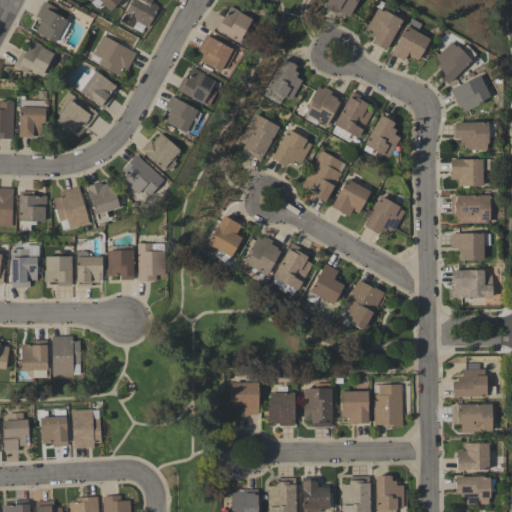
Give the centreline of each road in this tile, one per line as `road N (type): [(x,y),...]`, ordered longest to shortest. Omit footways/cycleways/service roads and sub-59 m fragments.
road 1 (residential): [(336,55),(424,109),(432,511)]
road 2 (residential): [(0,166),(61,167),(115,142),(197,0)]
road 3 (residential): [(248,455),(432,451)]
road 4 (residential): [(273,204),(428,292)]
road 5 (residential): [(0,478),(134,471),(148,479)]
road 6 (residential): [(0,312),(128,323)]
